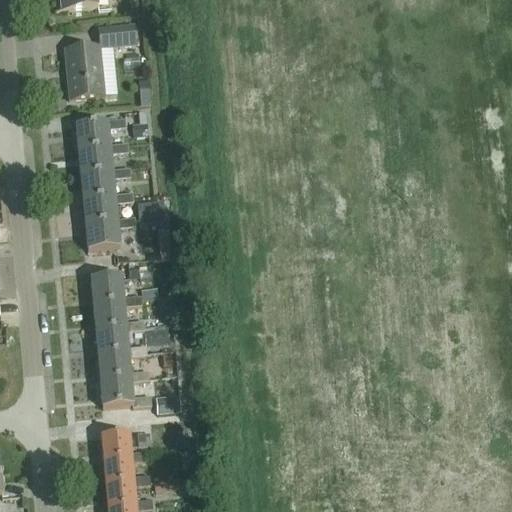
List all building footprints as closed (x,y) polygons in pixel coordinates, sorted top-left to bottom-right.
[(59,0),(61,15),(98,12),(96,0),(59,0)] [(99,52),(64,56),(68,106),(105,102),(100,53),(136,50),(134,30),(97,33),(99,52)] [(106,129),(75,133),(78,157),(110,154),(109,151),(108,135),(126,134),(125,124),(106,126),(106,129)] [(110,154),(78,157),(80,182),(112,179),(112,175),(110,160),(128,159),(127,149),(109,151),(110,154)] [(112,179),(80,182),(82,207),(115,204),(114,200),(113,185),(131,183),(130,173),(112,175),(112,179)] [(115,204),(82,207),(85,231),(117,228),(117,225),(115,210),(133,208),(132,199),(114,200),(115,204)] [(163,206),(137,208),(139,225),(164,223),(163,206)] [(117,228),(85,231),(87,257),(120,254),(118,234),(136,233),(135,223),(117,225),(117,228)] [(169,234),(158,234),(159,248),(170,247),(169,234)] [(138,273),(129,274),(130,284),(139,283),(138,273)] [(121,283),(90,285),(93,313),(123,310),(124,313),(142,311),(141,304),(141,301),(123,303),(121,283)] [(158,292),(140,294),(141,301),(141,304),(159,302),(158,292)] [(177,303),(163,304),(164,318),(178,316),(177,303)] [(123,310),(93,313),(95,338),(126,335),(126,338),(144,336),(143,327),(125,328),(124,313),(123,310)] [(126,335),(95,338),(97,363),(128,360),(128,363),(147,361),(146,352),(127,353),(126,338),(126,335)] [(172,359),(161,360),(162,370),(173,369),(172,359)] [(128,360),(97,363),(100,388),(130,385),(131,388),(149,387),(148,383),(153,382),(152,376),(130,379),(128,363),(128,360)] [(130,385),(100,388),(102,413),(132,411),(132,414),(151,412),(150,402),(132,404),(131,388),(130,385)] [(156,404),(157,420),(180,418),(179,402),(156,404)] [(129,440),(101,442),(103,468),(131,466),(131,468),(148,467),(147,457),(130,459),(129,440)] [(188,440),(175,441),(177,456),(190,455),(188,440)] [(131,466),(103,468),(106,492),(133,489),(133,492),(150,490),(149,481),(133,483),(131,468),(131,466)] [(186,484),(154,487),(155,496),(187,493),(186,484)] [(133,489),(106,492),(107,511),(152,511),(151,505),(135,506),(133,492),(133,489)]
